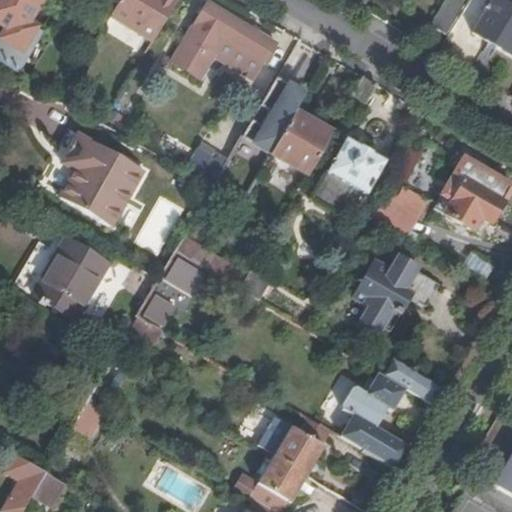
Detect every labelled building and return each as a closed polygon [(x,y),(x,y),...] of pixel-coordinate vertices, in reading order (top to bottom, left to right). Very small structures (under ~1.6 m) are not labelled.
[(47,0),(0,0),(0,28),(6,32),(0,42),(0,63),(13,71),(37,30),(32,27),(48,0),(47,0)] [(152,41),(176,2),(172,0),(121,0),(112,17),(152,41)] [(447,0),(432,27),(450,37),(469,4),(462,0),(447,0)] [(511,8),(498,0),(495,0),(475,32),(511,54),(511,8)] [(511,0),(498,0),(511,8),(511,0)] [(267,64),(278,46),(208,5),(174,62),(202,78),(214,59),(253,81),(263,64),(267,64)] [(20,75),(44,34),(37,30),(13,71),(20,75)] [(303,102),(318,76),(302,67),(287,93),(303,102)] [(362,113),(378,88),(363,80),(349,105),(362,113)] [(112,130),(118,120),(109,114),(103,125),(112,130)] [(307,178),(331,136),(296,114),(273,152),(272,155),(307,178)] [(68,133),(52,161),(73,173),(59,199),(112,228),(142,174),(68,133)] [(244,135),(243,138),(271,155),(272,155),(273,152),(244,135)] [(271,155),(243,138),(228,162),(214,185),(242,203),(248,192),(271,155)] [(214,185),(228,162),(200,144),(184,172),(212,190),(214,185)] [(346,144),(327,176),(354,193),(366,200),(385,168),(346,144)] [(415,168),(404,160),(382,197),(394,203),(404,186),(415,168)] [(488,227),(511,190),(463,162),(434,211),(470,234),(478,221),(488,227)] [(354,193),(327,176),(303,216),(330,233),(354,193)] [(394,203),(413,215),(423,198),(404,186),(394,203)] [(394,203),(382,197),(371,217),(400,235),(413,215),(394,203)] [(199,268),(239,292),(249,276),(184,237),(175,252),(199,268)] [(107,266),(67,242),(34,298),(74,321),(107,266)] [(155,305),(157,301),(170,278),(187,287),(199,268),(175,252),(158,281),(149,297),(136,318),(161,333),(171,314),(155,305)] [(463,267),(485,274),(489,261),(467,254),(463,267)] [(417,274),(420,269),(398,256),(390,269),(375,260),(352,298),(368,308),(360,321),(381,333),(394,312),(404,295),(411,299),(425,307),(438,286),(417,274)] [(85,309),(98,316),(107,299),(97,294),(103,282),(117,290),(125,275),(108,266),(85,309)] [(400,316),(411,299),(404,295),(394,312),(400,316)] [(129,334),(153,350),(162,337),(137,322),(129,334)] [(434,407),(444,391),(364,343),(353,359),(377,373),(406,391),(434,407)] [(338,438),(396,473),(411,448),(377,429),(389,409),(394,411),(406,391),(377,373),(366,392),(356,386),(350,388),(341,403),(343,410),(353,415),(338,438)] [(85,404),(94,389),(78,380),(61,410),(77,419),(85,404)] [(85,406),(71,430),(89,440),(103,417),(85,406)] [(305,478),(307,479),(324,450),(291,430),(274,459),(305,478)] [(1,511),(21,511),(31,497),(44,475),(14,458),(4,474),(18,483),(1,511)] [(251,504),(264,511),(284,511),(305,478),(274,459),(257,487),(247,502),(251,504)] [(511,460),(499,483),(511,490),(511,460)] [(56,503),(65,488),(44,475),(31,497),(52,510),(56,503)] [(247,502),(257,487),(243,477),(233,493),(247,502)]
